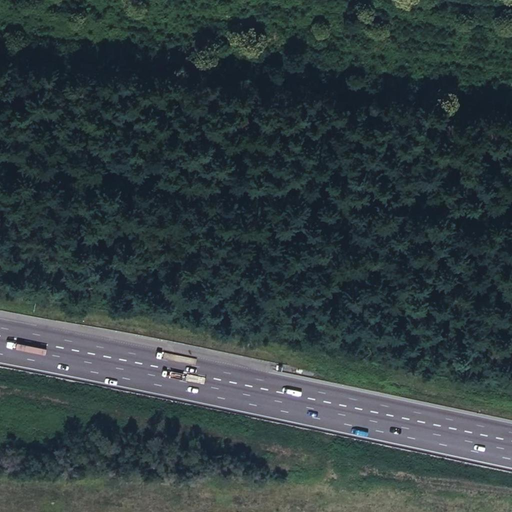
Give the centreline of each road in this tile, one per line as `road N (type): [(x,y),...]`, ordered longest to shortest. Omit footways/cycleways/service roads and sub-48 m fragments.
road 1 (motorway): [(511,443),(0,336)]
road 2 (track): [(0,53),(511,115)]
